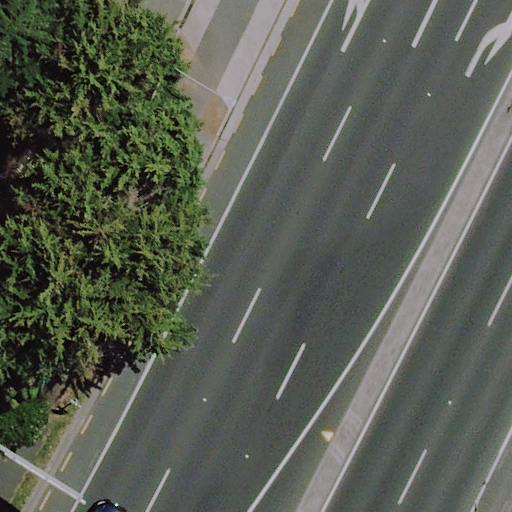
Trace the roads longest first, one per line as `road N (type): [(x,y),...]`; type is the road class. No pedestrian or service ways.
road 1 (secondary): [(154,511),(321,226),(437,0)]
road 2 (secondary): [(511,288),(400,511)]
